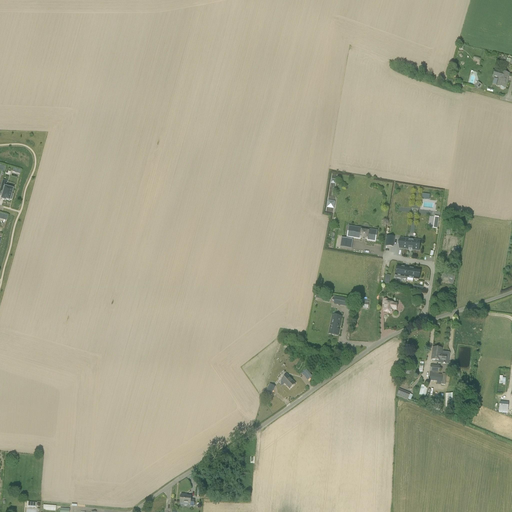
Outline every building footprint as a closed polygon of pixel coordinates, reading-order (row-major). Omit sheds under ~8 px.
[(497,85),(505,88),(509,74),(501,71),(495,70),(493,76),(499,78),(497,85)] [(7,181),(3,180),(0,189),(3,191),(1,199),(5,200),(5,199),(9,200),(10,199),(11,200),(13,194),(11,194),(13,189),(5,187),(7,181)] [(334,208),(336,201),(328,200),(327,207),(334,208)] [(347,237),(350,238),(352,238),(360,240),(360,238),(367,239),(367,241),(375,242),(377,232),(368,230),(368,232),(362,231),(362,229),(353,228),(352,233),(347,232),(347,237)] [(386,246),(393,247),(394,237),(387,236),(386,246)] [(351,249),(353,240),(344,238),(342,248),(351,249)] [(412,249),(418,250),(419,241),(404,239),(402,248),(408,249),(412,250),(412,249)] [(407,277),(419,279),(420,270),(408,268),(408,270),(404,269),(404,268),(397,266),(395,275),(402,276),(402,279),(407,280),(407,277)] [(345,299),(335,297),(334,304),(344,306),(350,307),(351,300),(345,299)] [(392,309),(394,310),(396,310),(397,304),(388,302),(388,300),(383,299),(382,305),(384,305),(383,312),(392,313),(392,309)] [(330,334),(337,335),(340,319),(333,318),(330,334)] [(442,354),(442,348),(433,347),(431,360),(441,361),(446,362),(447,355),(442,354)] [(440,366),(431,365),(429,381),(437,382),(437,384),(445,385),(445,382),(442,381),(443,375),(438,374),(439,372),(439,373),(440,366)] [(308,380),(313,376),(307,369),(302,373),(308,380)] [(289,389),(295,384),(287,375),(281,380),(289,389)] [(421,385),(419,395),(425,396),(428,386),(421,385)] [(399,389),(396,396),(408,400),(410,394),(399,389)] [(457,393),(445,394),(445,407),(449,407),(449,406),(458,406),(457,393)] [(504,408),(504,402),(500,402),(499,412),(508,413),(508,408),(504,408)] [(195,500),(191,499),(191,496),(185,496),(185,495),(181,494),(180,503),(190,504),(190,506),(194,506),(194,505),(195,505),(195,502),(195,500)]
